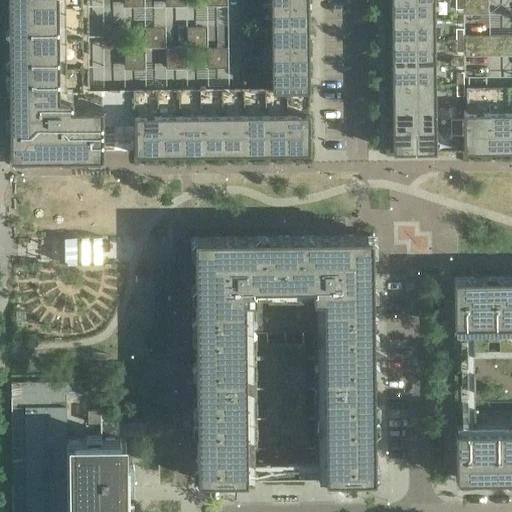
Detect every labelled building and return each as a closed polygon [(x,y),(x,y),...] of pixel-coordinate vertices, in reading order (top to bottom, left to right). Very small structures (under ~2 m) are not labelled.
[(57,0),(8,0),(8,30),(8,38),(9,59),(9,78),(9,95),(10,155),(72,154),(103,154),(103,151),(102,145),(102,142),(102,140),(102,93),(59,94),(57,0)] [(434,19),(434,0),(390,0),(391,2),(391,7),(391,20),(434,19)] [(463,10),(462,0),(454,0),(455,10),(463,10)] [(252,14),(252,2),(242,2),(243,14),(252,14)] [(309,14),(308,2),(271,2),(271,24),(309,23),(309,19),(309,14)] [(435,41),(434,19),(391,20),(391,33),(391,37),(391,41),(435,41)] [(309,36),(309,23),(271,24),(271,45),(309,45),(309,41),(309,36)] [(252,34),(243,34),(243,45),(252,45),(252,34)] [(435,63),(435,41),(391,41),(391,46),(391,50),(391,63),(435,63)] [(252,57),(252,45),(243,45),(243,57),(252,57)] [(309,58),(309,45),(271,45),(271,67),(309,66),(309,62),(309,58)] [(435,84),(435,63),(391,63),(392,76),(392,80),(392,85),(435,84)] [(309,90),(309,84),(309,79),(309,66),(271,67),(272,107),(310,106),(310,103),(309,90)] [(435,106),(435,84),(392,85),(392,106),(435,106)] [(252,95),(243,95),(243,107),(252,107),(252,95)] [(436,127),(435,106),(392,106),(392,119),(392,124),(392,128),(436,127)] [(508,150),(508,110),(486,111),(486,150),(491,150),(495,150),(508,150)] [(486,150),(486,111),(463,111),(463,119),(463,127),(463,135),(463,150),(469,150),(474,150),(486,150)] [(287,152),(287,112),(265,113),(265,152),(269,152),(274,152),(287,152)] [(310,152),(310,112),(287,112),(287,152),(291,152),(296,152),(310,152)] [(201,153),(200,113),(179,114),(179,153),(183,153),(188,153),(201,153)] [(222,153),(222,113),(200,113),(201,153),(205,153),(210,153),(222,153)] [(244,152),(243,113),(222,113),(222,153),(226,153),(231,153),(244,152)] [(265,152),(265,113),(243,113),(244,152),(247,152),(253,152),(265,152)] [(157,153),(157,114),(134,114),(134,140),(134,145),(134,151),(134,154),(140,154),(145,154),(157,153)] [(179,153),(179,114),(157,114),(157,153),(161,153),(166,153),(179,153)] [(463,127),(463,119),(450,119),(451,127),(463,127)] [(436,151),(436,127),(392,128),(392,132),(392,137),(392,151),(436,151)] [(463,135),(463,127),(451,127),(451,135),(463,135)] [(220,479),(286,479),(308,478),(352,478),(350,296),(373,296),(373,266),(358,266),(358,247),(343,247),(343,235),(315,235),(224,236),(225,248),(210,248),(210,268),(195,268),(195,298),(218,298),(220,479)] [(102,236),(64,237),(65,263),(102,263),(102,262),(102,237),(102,236)] [(511,276),(453,277),(453,331),(454,350),(454,393),(454,413),(455,477),(511,476),(511,276)] [(66,439),(66,392),(101,392),(101,379),(11,381),(13,485),(68,485),(68,473),(78,473),(78,493),(90,492),(90,479),(102,478),(101,438),(66,439)] [(101,422),(101,409),(88,410),(88,422),(101,422)] [(78,493),(78,473),(68,473),(68,485),(13,485),(12,511),(120,511),(120,438),(101,438),(102,478),(90,479),(90,492),(78,493)]
